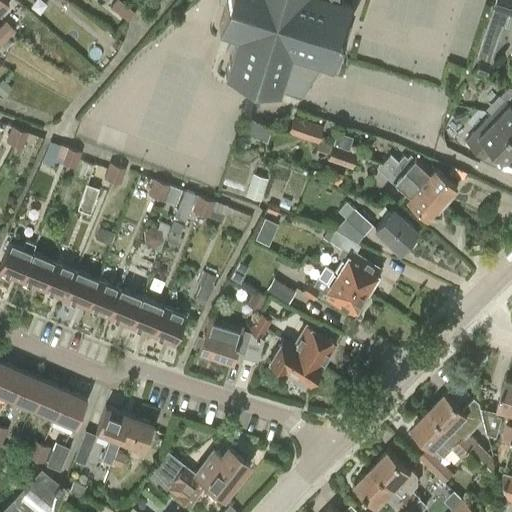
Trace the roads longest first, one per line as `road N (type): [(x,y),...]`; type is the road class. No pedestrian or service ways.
road 1 (residential): [(326,452),(294,423),(128,366),(106,375),(16,339),(0,318)]
road 2 (residential): [(326,452),(473,304)]
